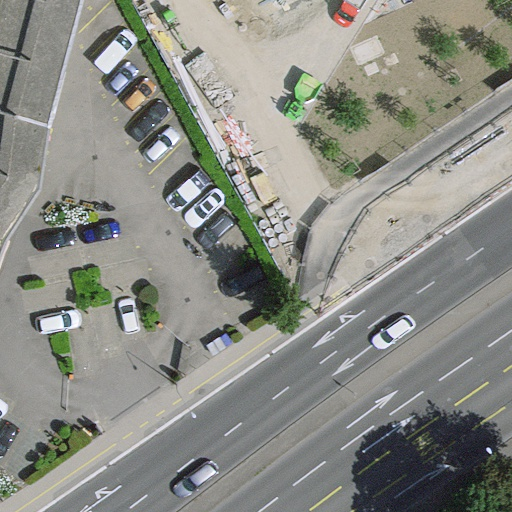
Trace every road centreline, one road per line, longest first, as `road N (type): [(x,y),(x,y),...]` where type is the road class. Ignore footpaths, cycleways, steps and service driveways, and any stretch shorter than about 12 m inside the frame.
road 1 (primary): [(511,232),(123,511)]
road 2 (primary): [(291,511),(511,350)]
